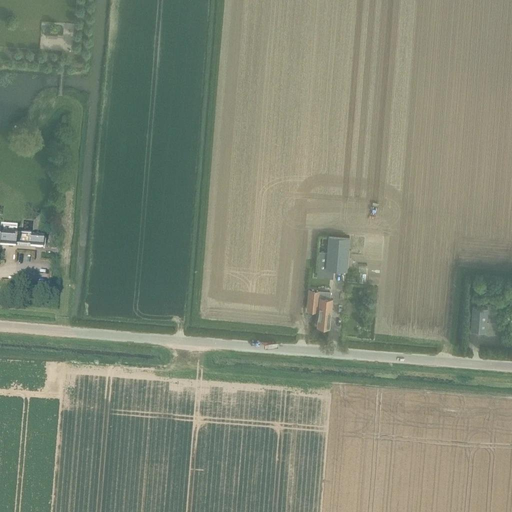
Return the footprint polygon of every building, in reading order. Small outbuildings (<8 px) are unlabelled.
[(46,37),(57,38),(57,29),(47,28),(46,37)] [(0,245),(16,247),(16,241),(18,242),(18,238),(17,238),(17,233),(1,231),(1,230),(0,230),(0,245)] [(317,277),(333,278),(334,269),(347,270),(349,237),(328,235),(327,250),(319,249),(317,268),(317,277)] [(31,236),(30,248),(43,249),(44,237),(31,236)] [(307,310),(311,311),(319,311),(317,326),(329,327),(331,299),(330,299),(331,291),(313,289),(309,289),(307,310)] [(469,331),(485,333),(488,308),(472,307),(469,331)]
